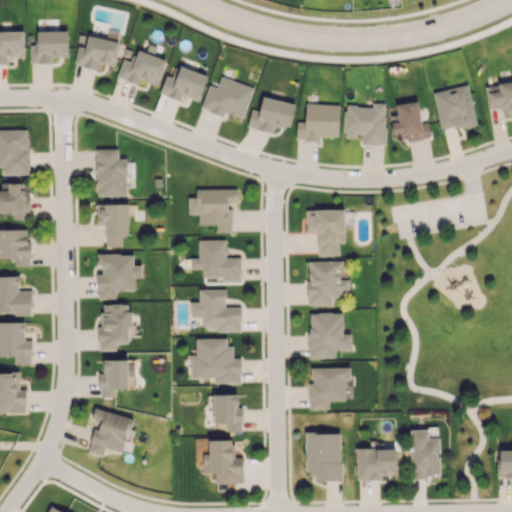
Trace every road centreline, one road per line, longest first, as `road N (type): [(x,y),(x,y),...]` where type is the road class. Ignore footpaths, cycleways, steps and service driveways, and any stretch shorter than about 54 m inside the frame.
road 1 (residential): [(511,511),(497,154),(413,176),(323,179),(264,167),(76,101),(0,99)]
road 2 (residential): [(62,99),(63,398),(36,472),(5,511)]
road 3 (residential): [(277,511),(280,172)]
road 4 (tertiary): [(192,0),(254,25),(329,40),(436,29),(509,0)]
road 5 (residential): [(41,461),(155,511)]
